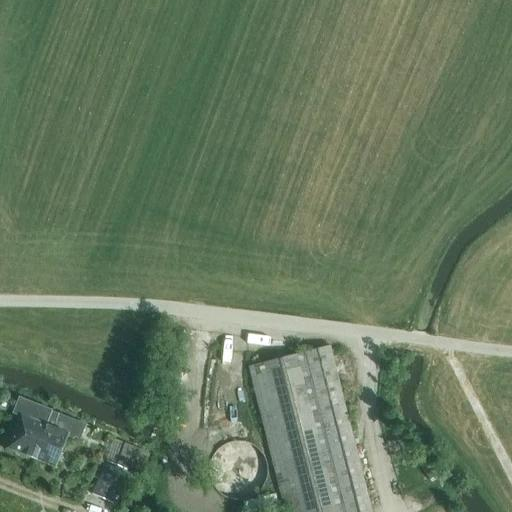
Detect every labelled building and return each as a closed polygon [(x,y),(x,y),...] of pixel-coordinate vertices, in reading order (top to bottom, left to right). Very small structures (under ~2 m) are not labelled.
[(369,511),(329,347),(252,367),(256,386),(287,511),(369,511)] [(20,416),(7,449),(34,459),(52,412),(53,408),(18,397),(13,410),(21,413),(20,416)] [(52,412),(34,459),(55,467),(68,434),(72,436),(73,434),(79,436),(84,424),(72,420),(52,412)] [(124,442),(117,460),(128,465),(126,469),(122,480),(135,486),(142,470),(149,452),(124,442)] [(212,482),(217,494),(228,502),(242,504),(254,500),(263,490),(267,478),(264,464),(256,454),(243,449),(230,450),(219,457),(212,469),(212,482)] [(98,477),(91,494),(102,498),(112,502),(119,486),(122,480),(126,469),(128,465),(117,460),(115,464),(110,462),(105,460),(98,477)] [(248,502),(250,511),(260,511),(283,506),(280,494),(248,502)]
